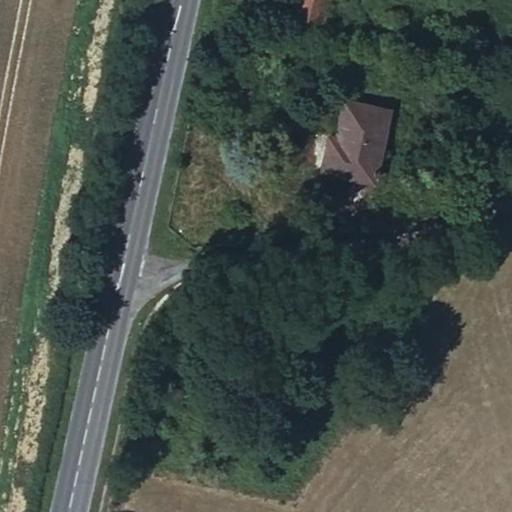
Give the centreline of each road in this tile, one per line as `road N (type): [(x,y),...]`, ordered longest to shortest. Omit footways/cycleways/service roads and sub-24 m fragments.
road 1 (unclassified): [(117,283),(461,223),(511,192)]
road 2 (secondary): [(179,0),(117,283)]
road 3 (secondary): [(117,283),(68,511)]
